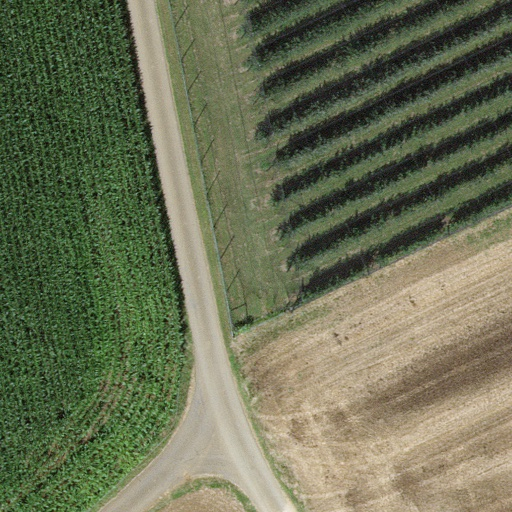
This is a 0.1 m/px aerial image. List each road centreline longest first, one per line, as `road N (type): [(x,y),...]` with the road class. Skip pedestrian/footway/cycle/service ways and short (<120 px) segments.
road 1 (unclassified): [(220,431),(142,0)]
road 2 (track): [(118,511),(220,431)]
